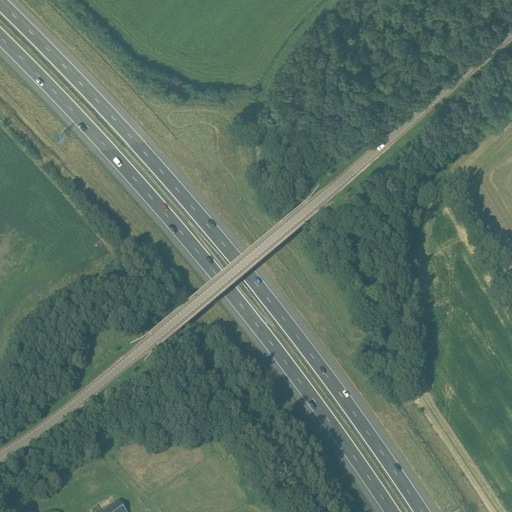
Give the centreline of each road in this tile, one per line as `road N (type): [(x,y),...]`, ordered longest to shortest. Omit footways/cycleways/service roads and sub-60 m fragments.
road 1 (tertiary): [(0,455),(67,410),(511,32)]
road 2 (motorway): [(421,511),(258,287),(139,147),(0,3)]
road 3 (motorway): [(0,39),(196,252),(388,511)]
